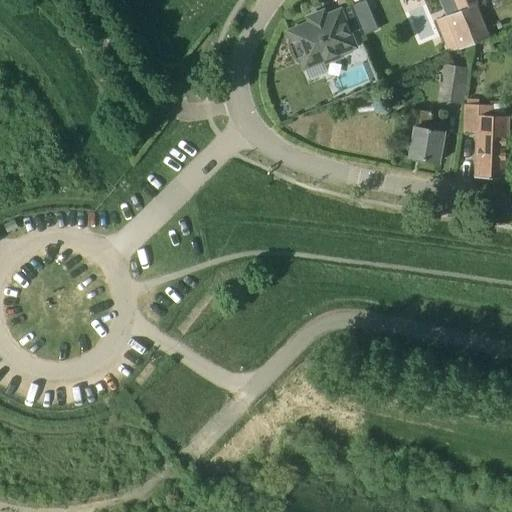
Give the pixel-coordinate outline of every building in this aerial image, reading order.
[(365,0),(362,0),(350,5),(362,34),(378,28),(365,0)] [(453,0),(458,11),(446,16),(460,49),(490,37),(476,4),(479,3),(478,0),(453,0)] [(322,54),(325,60),(326,63),(343,56),(341,53),(356,47),(341,9),(294,29),(298,39),(295,43),(295,48),(297,52),(300,55),(305,56),(306,60),(322,54)] [(463,103),(469,67),(467,67),(468,63),(447,60),(446,64),(444,63),(438,99),(463,103)] [(286,104),(275,108),(281,123),(292,118),(286,104)] [(477,133),(476,177),(506,178),(509,116),(488,115),(489,105),(465,104),(464,132),(477,133)] [(429,129),(432,112),(418,110),(410,157),(439,162),(444,132),(429,129)]
